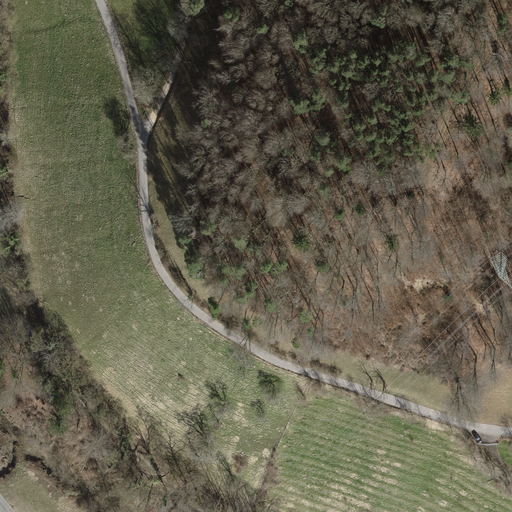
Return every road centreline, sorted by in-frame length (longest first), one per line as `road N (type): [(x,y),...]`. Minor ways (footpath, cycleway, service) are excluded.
road 1 (track): [(100,0),(137,120),(158,274),(187,309),(236,346),(317,377),(511,433)]
road 2 (track): [(207,511),(85,412),(42,350),(25,312),(0,193)]
road 3 (track): [(492,0),(491,47),(456,100),(421,183)]
road 4 (track): [(187,0),(178,57),(141,144)]
